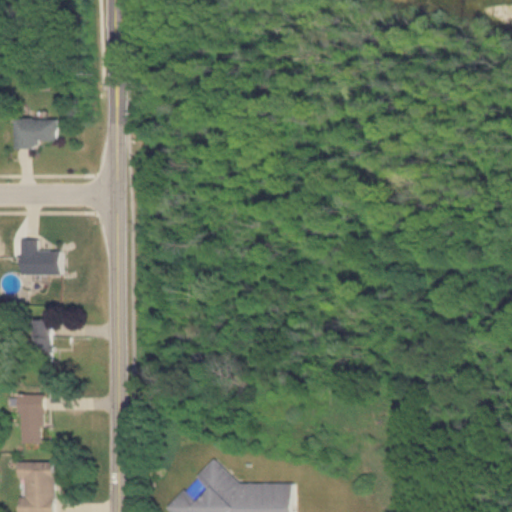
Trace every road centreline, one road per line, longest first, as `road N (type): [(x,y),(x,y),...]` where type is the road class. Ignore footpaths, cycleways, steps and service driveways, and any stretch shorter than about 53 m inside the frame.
road 1 (tertiary): [(122,511),(120,0)]
road 2 (residential): [(123,195),(0,196)]
